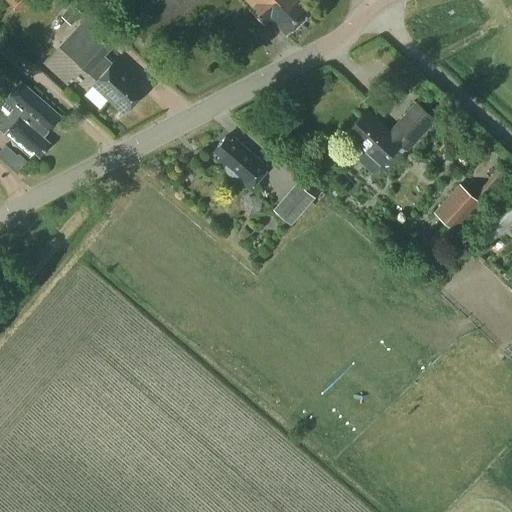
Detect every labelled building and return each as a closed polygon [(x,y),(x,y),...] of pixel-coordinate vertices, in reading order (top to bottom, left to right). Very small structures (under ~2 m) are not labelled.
[(143,0),(122,22),(135,34),(137,32),(153,47),(198,0),(143,0)] [(248,0),(251,3),(248,5),(264,22),(269,18),(285,35),(309,12),(298,1),(298,0),(248,0)] [(81,13),(73,5),(65,13),(74,21),(81,13)] [(104,55),(115,44),(119,38),(89,11),(59,44),(97,79),(93,83),(125,112),(144,91),(126,74),(128,72),(115,60),(112,63),(104,55)] [(44,136),(61,116),(22,80),(8,96),(2,90),(0,92),(0,130),(29,157),(35,151),(41,156),(52,143),(44,136)] [(430,93),(423,101),(435,112),(442,105),(430,93)] [(399,155),(392,148),(397,143),(394,140),(395,139),(406,149),(409,144),(432,121),(413,103),(386,132),(363,111),(338,137),(352,151),(357,147),(361,151),(355,158),(370,172),(379,174),(385,171),(399,155)] [(462,147),(449,135),(438,148),(451,159),(462,147)] [(267,170),(232,138),(228,142),(224,138),(212,151),(218,156),(215,160),(249,190),(267,170)] [(10,164),(18,171),(27,161),(19,154),(10,164)] [(495,177),(476,197),(485,206),(504,185),(495,177)] [(297,182),(273,209),(291,225),(315,197),(297,182)] [(484,207),(460,184),(434,212),(459,234),(484,207)] [(511,221),(511,202),(481,234),(482,235),(476,242),(486,252),(493,245),(491,243),(511,221)] [(431,265),(448,244),(439,236),(431,245),(421,237),(411,248),(431,265)] [(475,250),(472,254),(481,262),(484,259),(475,250)]
